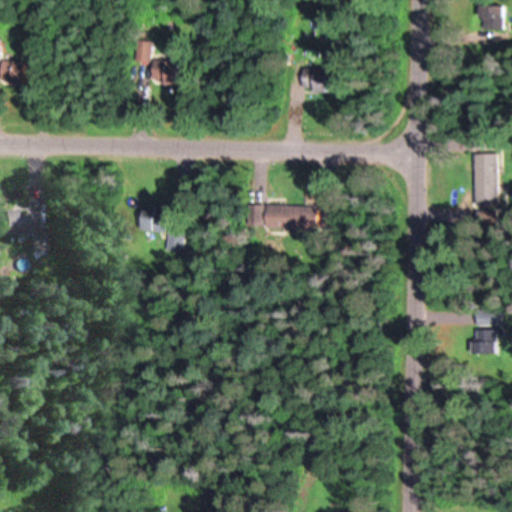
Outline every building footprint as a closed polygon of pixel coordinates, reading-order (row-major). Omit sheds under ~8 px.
[(489,2),(489,26),(511,26),(511,2),(489,2)] [(158,37),(144,37),(144,58),(158,58),(158,37)] [(186,81),(186,56),(160,56),(160,81),(186,81)] [(33,82),(33,58),(9,58),(9,82),(33,82)] [(335,88),(335,65),(311,65),(311,88),(335,88)] [(482,204),(504,204),(504,151),(482,151),(482,204)] [(270,201),(253,201),(253,222),(270,222),(270,201)] [(274,225),(324,225),(324,201),(274,201),(274,225)] [(172,230),(177,207),(154,202),(149,225),(172,230)] [(6,230),(30,230),(30,206),(6,206),(6,230)] [(49,249),(49,228),(34,228),(34,249),(49,249)] [(504,308),(484,308),(484,322),(504,322),(504,308)] [(503,352),(503,327),(481,327),(481,352),(503,352)]
